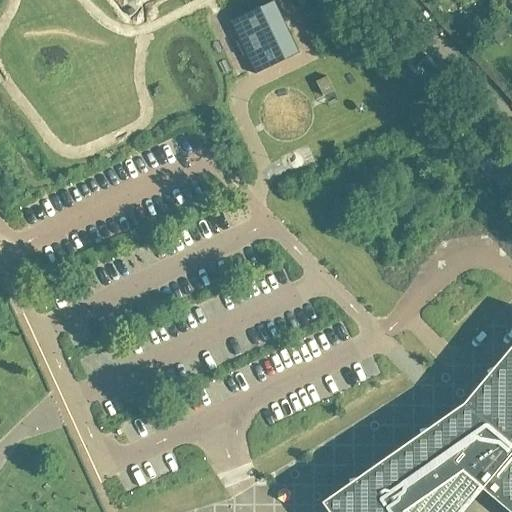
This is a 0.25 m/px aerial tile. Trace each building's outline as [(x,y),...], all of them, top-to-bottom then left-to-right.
[(299,52),(274,0),(273,1),(274,4),(269,6),(265,0),(244,0),(239,3),(239,4),(241,3),(247,17),(233,23),(231,21),(230,21),(255,74),(257,73),(255,70),(297,50),(298,53),(299,52)] [(511,0),(489,0),(511,23),(511,0)] [(326,75),(315,81),(323,96),(334,90),(326,75)] [(495,152),(480,166),(497,184),(506,194),(511,188),(511,170),(511,171),(495,152)] [(0,348),(11,344),(0,314),(0,348)] [(511,511),(511,344),(463,403),(321,502),(328,511),(461,511),(482,488),(509,511),(511,511)]
